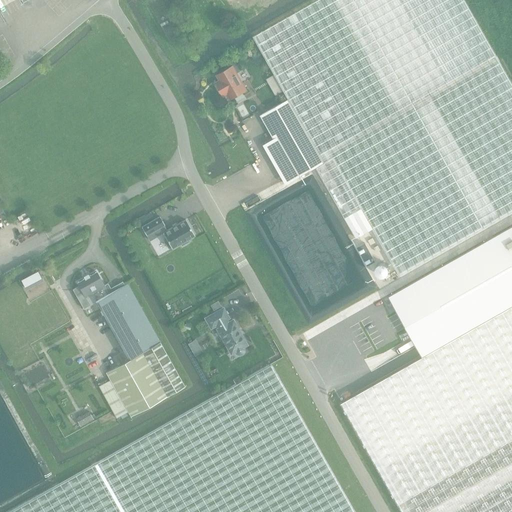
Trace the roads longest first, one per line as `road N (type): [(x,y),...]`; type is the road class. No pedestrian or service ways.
road 1 (unclassified): [(103,0),(177,115),(194,178),(384,511)]
road 2 (unclassified): [(0,84),(103,0)]
